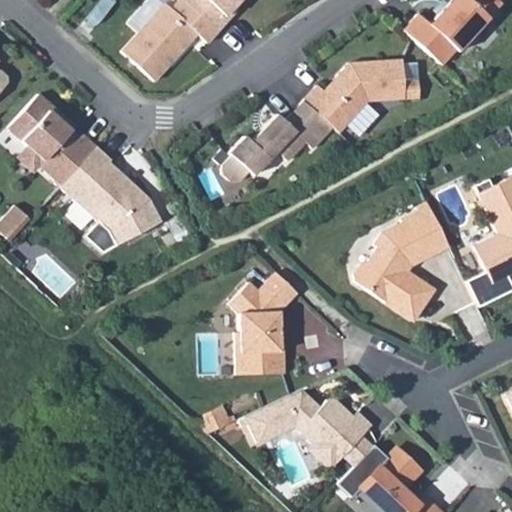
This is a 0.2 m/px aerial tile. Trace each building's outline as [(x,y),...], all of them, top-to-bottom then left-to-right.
[(205,43),(216,31),(181,0),(177,0),(169,9),(163,3),(119,52),(152,81),(195,34),(205,43)] [(181,0),(216,31),(226,19),(223,15),(231,6),(236,0),(181,0)] [(416,14),(401,30),(439,65),(453,50),(456,52),(500,3),(496,0),(448,0),(445,4),(436,14),(427,24),(416,14)] [(441,0),(439,0),(431,10),(436,14),(445,4),(441,0)] [(223,15),(226,19),(235,9),(231,6),(223,15)] [(316,86),(302,102),(331,128),(337,134),(366,102),(418,99),(418,82),(403,83),(401,61),(348,64),(336,77),(336,87),(326,87),(322,92),(316,86)] [(336,77),(326,87),(336,87),(336,77)] [(36,165),(59,185),(94,147),(81,135),(77,139),(68,131),(57,121),(61,117),(36,94),(5,128),(25,146),(40,160),(36,165)] [(331,128),(302,102),(283,123),(275,116),(263,129),(267,133),(262,139),(258,135),(250,144),(244,139),(228,156),(230,159),(222,168),(222,177),(231,185),(240,184),(248,175),(252,179),(275,153),(287,163),(304,144),(312,150),(331,128)] [(68,131),(72,127),(61,117),(57,121),(68,131)] [(262,139),(267,133),(263,129),(258,135),(262,139)] [(30,171),(36,165),(40,160),(25,146),(15,158),(30,171)] [(109,160),(94,147),(59,185),(57,187),(94,221),(81,235),(100,252),(159,222),(147,199),(125,179),(119,179),(114,174),(114,169),(107,162),(109,160)] [(119,179),(125,179),(114,169),(114,174),(119,179)] [(511,177),(511,176),(475,194),(495,234),(470,246),(484,273),(493,268),(498,279),(511,272),(511,177)] [(415,211),(421,222),(431,217),(424,202),(414,208),(415,211)] [(26,215),(13,204),(0,218),(0,231),(5,237),(26,215)] [(446,246),(431,217),(421,222),(415,211),(398,220),(400,222),(380,232),(371,244),(375,247),(365,262),(359,263),(351,275),(352,281),(410,321),(431,290),(404,271),(401,269),(405,263),(408,265),(446,246)] [(19,240),(9,251),(20,261),(30,250),(19,240)] [(493,268),(484,273),(489,284),(498,279),(493,268)] [(294,292),(272,271),(254,289),(246,281),(225,303),(235,312),(236,331),(232,331),(233,373),(281,372),(280,348),(276,349),(276,331),(275,311),(294,292)] [(301,388),(245,415),(258,442),(272,435),(275,428),(291,421),(295,424),(314,442),(317,438),(338,458),(343,453),(360,434),(371,423),(356,410),(352,415),(334,397),(326,397),(319,405),(314,411),(305,403),(310,398),(301,388)] [(319,405),(310,398),(305,403),(314,411),(319,405)] [(230,422),(223,408),(218,410),(225,424),(230,422)] [(225,424),(218,410),(204,417),(211,431),(225,424)] [(275,428),(272,435),(295,424),(291,421),(275,428)] [(343,453),(354,464),(371,445),(360,434),(343,453)] [(317,438),(314,442),(309,447),(330,467),(338,458),(317,438)] [(405,511),(415,502),(401,489),(405,485),(419,470),(394,447),(387,454),(374,442),(371,445),(354,464),(335,483),(350,496),(358,488),(383,511),(405,511)] [(405,485),(401,489),(415,502),(405,511),(439,511),(421,495),(419,498),(405,485)]
